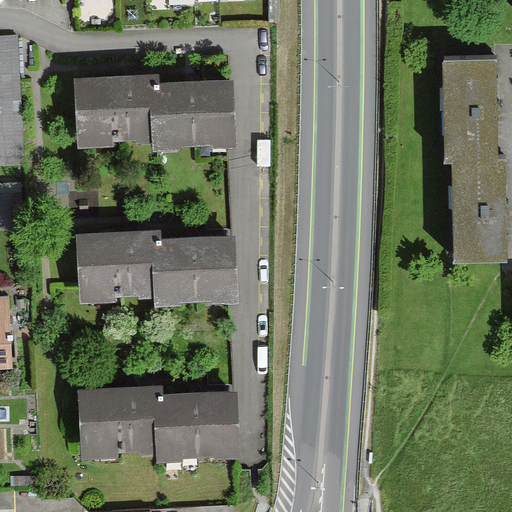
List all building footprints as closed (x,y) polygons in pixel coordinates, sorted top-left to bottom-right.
[(0,169),(25,168),(17,40),(0,41),(0,169)] [(502,158),(503,61),(448,60),(447,164),(458,165),(457,262),(509,262),(510,158),(502,158)] [(166,88),(165,75),(78,80),(82,152),(160,148),(161,157),(244,152),(240,84),(166,88)] [(22,199),(1,201),(3,234),(24,233),(22,199)] [(171,244),(170,231),(83,236),(88,308),(165,304),(166,313),(250,308),(246,240),(171,244)] [(18,301),(0,301),(0,370),(22,370),(18,301)] [(170,398),(169,384),(82,389),(86,462),(164,458),(164,467),(248,462),(244,394),(170,398)]
